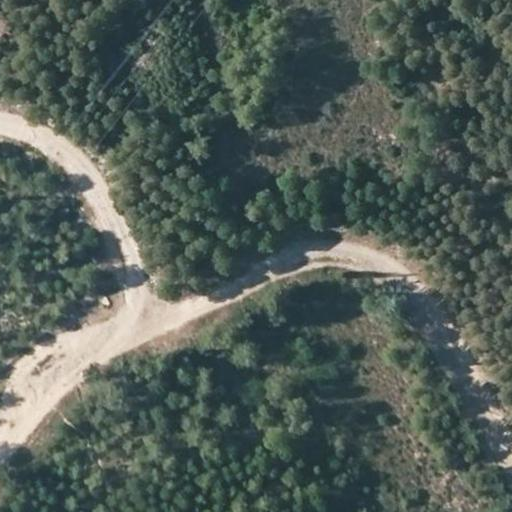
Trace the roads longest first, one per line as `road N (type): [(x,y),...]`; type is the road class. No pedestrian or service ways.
road 1 (track): [(0,451),(39,378),(103,340),(214,299),(274,265),(331,258),(372,274),(429,330),(511,487)]
road 2 (track): [(153,323),(100,193),(25,129),(0,128)]
